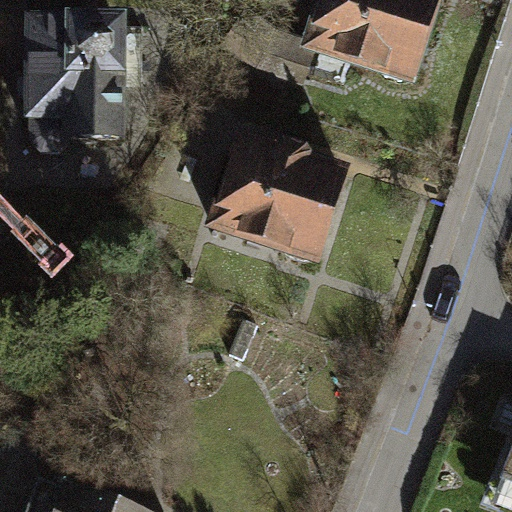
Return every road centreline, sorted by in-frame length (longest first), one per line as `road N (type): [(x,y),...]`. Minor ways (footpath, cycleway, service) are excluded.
road 1 (residential): [(382,511),(457,319)]
road 2 (residential): [(457,319),(511,145)]
